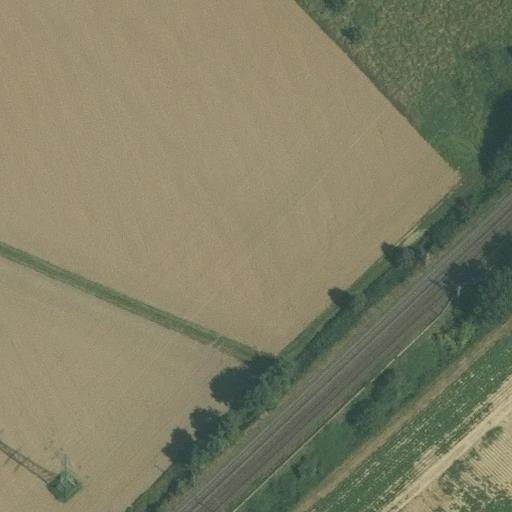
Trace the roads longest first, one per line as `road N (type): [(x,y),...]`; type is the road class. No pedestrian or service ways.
road 1 (track): [(0,294),(263,400),(511,166)]
road 2 (track): [(302,511),(511,331)]
